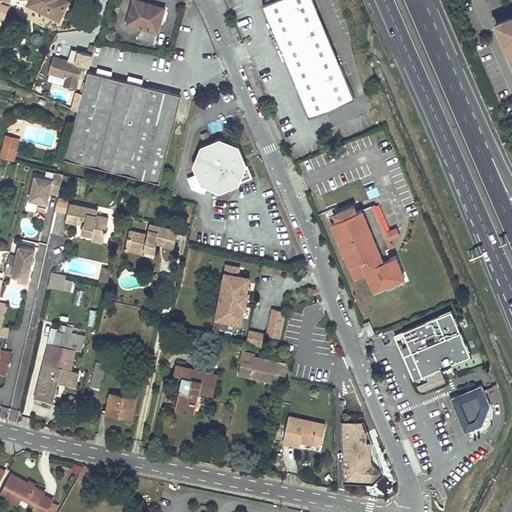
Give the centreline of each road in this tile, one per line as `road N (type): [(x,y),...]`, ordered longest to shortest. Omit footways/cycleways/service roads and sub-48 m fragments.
road 1 (residential): [(415,511),(412,486),(207,0)]
road 2 (residential): [(0,427),(393,511)]
road 3 (trunk): [(384,0),(511,294)]
road 4 (trunk): [(511,225),(414,0)]
road 5 (unknown): [(246,93),(199,115),(179,171),(216,220),(264,212)]
road 6 (trunk): [(511,186),(414,0)]
road 7 (unknown): [(7,429),(52,233)]
road 8 (unknown): [(137,459),(171,265)]
